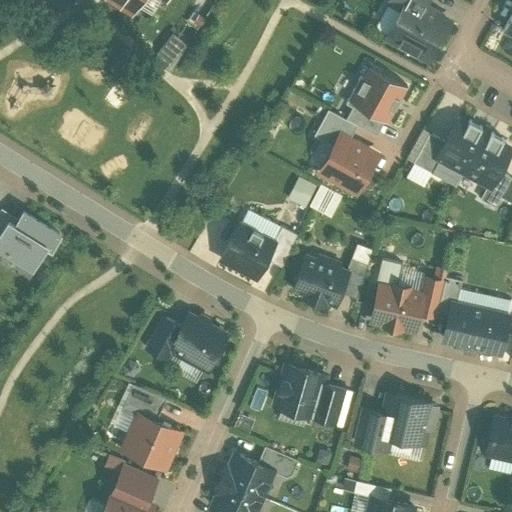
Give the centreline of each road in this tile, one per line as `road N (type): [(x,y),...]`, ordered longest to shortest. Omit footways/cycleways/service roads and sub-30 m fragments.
road 1 (residential): [(0,159),(264,316)]
road 2 (residential): [(264,316),(319,343),(472,384)]
road 3 (residential): [(264,316),(179,511)]
road 4 (residential): [(472,384),(443,511)]
